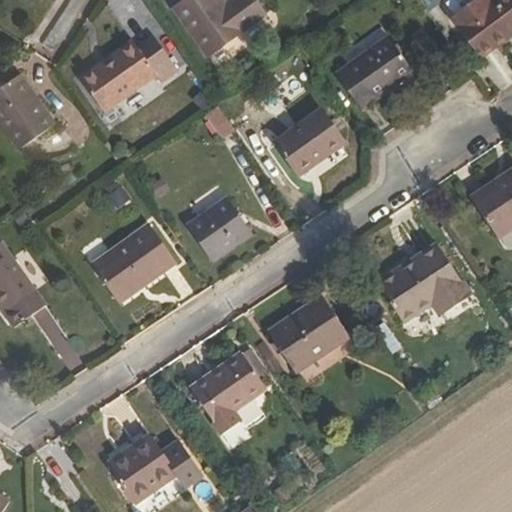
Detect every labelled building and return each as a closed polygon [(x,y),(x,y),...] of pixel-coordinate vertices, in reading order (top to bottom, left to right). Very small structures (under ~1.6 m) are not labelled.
[(237,0),(224,9),(217,0),(186,0),(170,12),(202,56),(260,17),(247,0),(237,0)] [(476,0),(451,19),(481,58),(511,35),(511,0),(492,0),(491,1),(490,0),(476,0)] [(138,46),(117,41),(68,77),(94,115),(147,79),(154,88),(173,76),(148,41),(138,46)] [(356,110),(405,76),(383,42),(332,76),(356,110)] [(55,124),(19,76),(0,90),(0,122),(22,152),(55,124)] [(290,176),(335,146),(310,110),(264,140),(290,176)] [(219,145),(234,132),(217,113),(202,126),(219,145)] [(61,131),(70,148),(91,137),(82,120),(61,131)] [(511,225),(511,180),(491,194),(486,189),(467,204),(495,237),(511,225)] [(246,233),(223,202),(184,229),(205,260),(246,233)] [(159,279),(127,236),(94,260),(124,303),(159,279)] [(50,307),(3,243),(0,244),(0,314),(13,333),(50,307)] [(437,319),(465,299),(429,246),(367,287),(394,327),(426,304),(437,319)] [(298,381),(347,348),(322,309),(272,342),(298,381)] [(266,400),(241,365),(186,400),(218,448),(238,435),(231,426),(266,400)] [(178,484),(146,439),(131,451),(136,459),(112,475),(137,511),(178,484)] [(0,511),(9,511),(11,509),(0,501),(0,511)]
